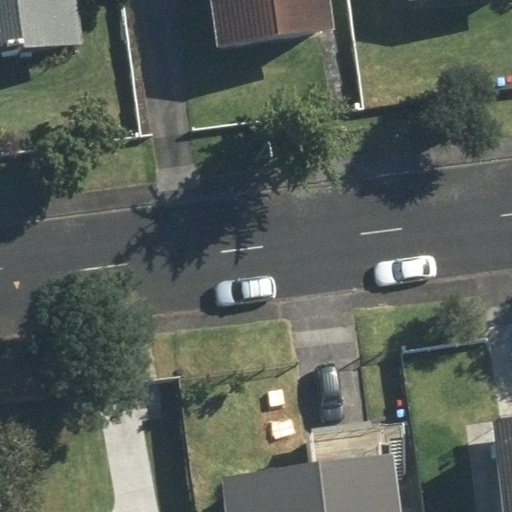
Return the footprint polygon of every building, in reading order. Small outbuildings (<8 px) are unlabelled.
[(66,0),(0,0),(0,67),(75,56),(66,0)] [(316,52),(308,0),(191,0),(201,68),(316,52)] [(511,10),(511,0),(392,0),(395,21),(511,10)] [(380,511),(374,432),(301,439),(305,489),(209,497),(210,511),(380,511)] [(511,511),(511,434),(469,439),(476,511),(511,511)]
